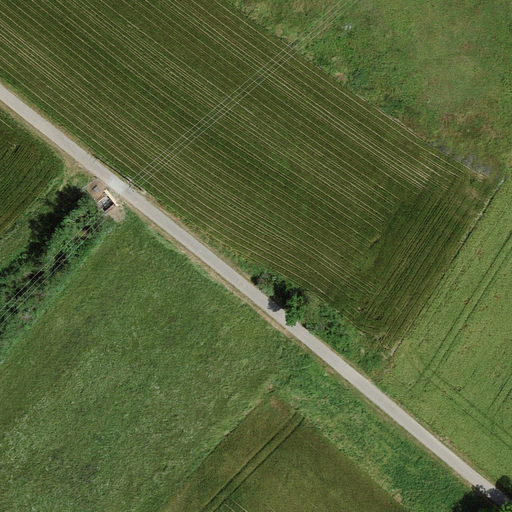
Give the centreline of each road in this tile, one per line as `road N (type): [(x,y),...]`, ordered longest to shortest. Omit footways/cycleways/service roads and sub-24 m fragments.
road 1 (track): [(511,507),(0,89)]
road 2 (track): [(97,167),(0,261)]
